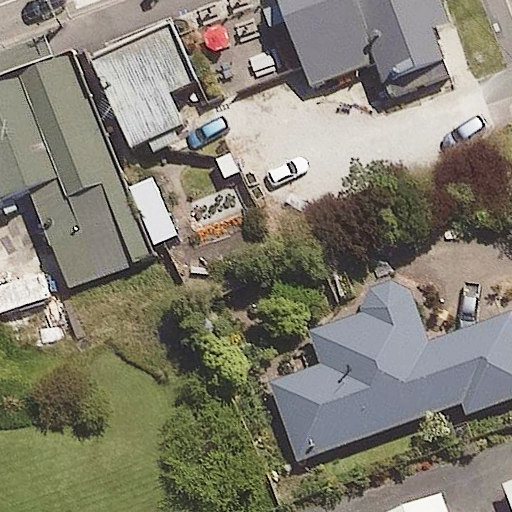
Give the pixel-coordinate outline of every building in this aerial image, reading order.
[(430,0),(277,0),(326,116),(397,87),(409,115),(469,91),(430,0)] [(189,38),(97,76),(135,166),(200,140),(187,109),(214,98),(189,38)] [(173,266),(87,61),(19,89),(0,97),(0,220),(54,198),(96,298),(173,266)] [(511,315),(433,342),(413,285),(364,302),(369,317),(315,336),(326,369),(275,387),(302,463),(465,406),(469,418),(511,402),(511,315)] [(511,511),(511,488),(509,490),(511,497),(511,511),(450,511),(446,500),(412,511),(511,511)]
